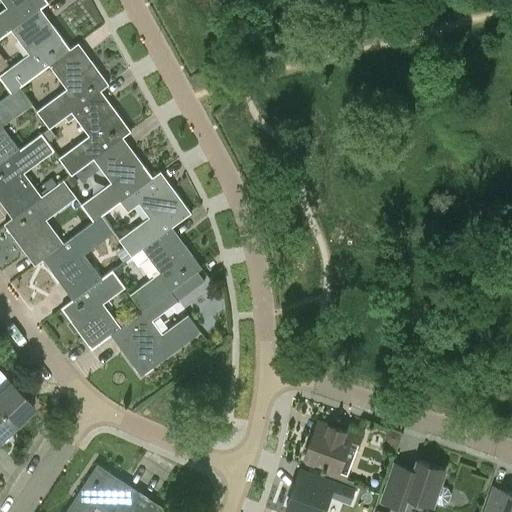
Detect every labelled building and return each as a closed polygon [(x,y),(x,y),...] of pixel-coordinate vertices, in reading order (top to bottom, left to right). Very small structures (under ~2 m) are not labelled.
[(4,0),(9,5),(0,11),(0,38),(12,29),(43,7),(51,1),(50,0),(4,0)] [(43,7),(12,29),(29,52),(0,72),(0,74),(13,92),(21,86),(51,64),(73,47),(43,7)] [(73,47),(51,64),(68,86),(37,109),(50,127),(64,117),(103,89),(112,82),(81,41),(73,47)] [(13,92),(0,101),(0,163),(21,149),(3,125),(33,103),(21,86),(13,92)] [(68,122),(77,115),(90,134),(60,156),(73,174),(96,156),(125,135),(133,129),(103,89),(64,117),(68,122)] [(21,149),(0,163),(0,197),(14,216),(43,195),(26,172),(56,149),(49,140),(55,136),(49,128),(21,149)] [(125,135),(96,156),(113,179),(83,202),(96,219),(104,214),(123,200),(154,175),(125,135)] [(154,175),(123,200),(130,209),(145,198),(155,212),(121,237),(134,255),(144,247),(174,226),(193,211),(162,170),(154,175)] [(66,178),(43,195),(14,216),(6,222),(37,264),(45,258),(66,242),(48,218),(79,195),(66,178)] [(78,185),(73,178),(69,181),(74,188),(78,185)] [(66,242),(45,258),(74,298),(103,277),(85,253),(116,230),(104,214),(96,219),(66,242)] [(174,226),(144,247),(162,271),(131,294),(144,311),(172,292),(205,267),(174,226)] [(114,269),(103,277),(74,298),(64,306),(95,348),(114,334),(123,327),(105,303),(127,286),(114,269)] [(144,311),(123,327),(114,334),(144,375),(203,331),(191,314),(160,337),(149,322),(178,301),(172,292),(144,311)] [(11,381),(9,382),(0,372),(0,406),(17,424),(35,406),(11,381)] [(0,440),(17,424),(0,406),(0,440)] [(345,482),(356,449),(361,436),(330,425),(326,437),(315,433),(306,458),(326,465),(323,474),(345,482)] [(418,461),(416,469),(393,461),(380,501),(403,509),(408,497),(433,505),(434,502),(442,505),(449,502),(452,494),(449,488),(439,485),(444,469),(418,461)] [(104,511),(127,511),(141,492),(98,464),(66,511),(91,511),(96,506),(104,511)] [(355,489),(343,485),(313,474),(308,486),(297,481),(287,507),(300,511),(324,511),(330,496),(350,504),(355,489)] [(511,511),(511,493),(505,491),(501,502),(489,499),(484,511),(511,511)] [(171,511),(141,492),(127,511),(171,511)]
